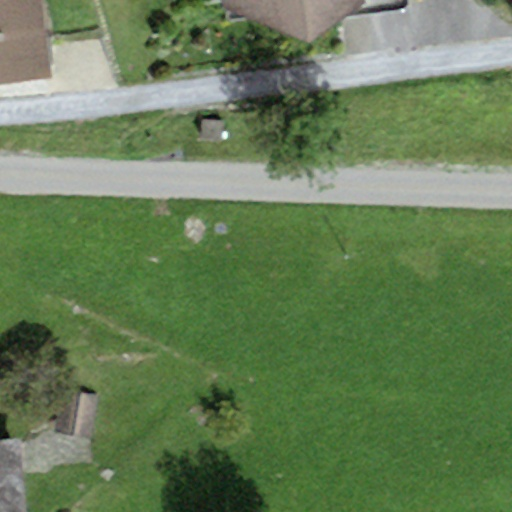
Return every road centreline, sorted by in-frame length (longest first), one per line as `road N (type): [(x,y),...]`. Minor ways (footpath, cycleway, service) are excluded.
road 1 (residential): [(511,50),(0,113)]
road 2 (unclassified): [(0,173),(511,189)]
